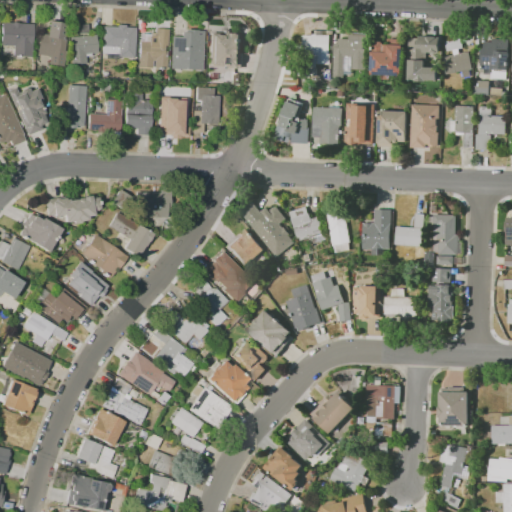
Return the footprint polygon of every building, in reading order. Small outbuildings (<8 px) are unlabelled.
[(37,51),(39,33),(46,34),(49,21),(65,24),(63,37),(66,38),(63,55),(37,51)] [(0,46),(1,23),(11,23),(11,22),(18,22),(18,23),(33,24),(31,57),(13,56),(13,46),(0,46)] [(72,34),(72,25),(88,24),(88,33),(72,34)] [(101,53),(102,26),(116,26),(116,24),(125,24),(125,27),(134,27),(133,57),(117,57),(117,54),(101,53)] [(138,67),(139,40),(149,41),(150,32),(155,33),(155,27),(168,28),(167,45),(164,45),(164,50),(167,50),(166,68),(154,68),(154,59),(152,59),(151,67),(138,67)] [(209,31),(221,31),(221,27),(234,28),(233,31),(238,31),(238,42),(239,42),(239,45),(240,45),(240,53),(242,53),(242,67),(223,67),(223,64),(220,64),(219,65),(214,65),(213,64),(209,64),(209,31)] [(169,69),(171,36),(180,36),(180,32),(185,32),(185,29),(197,30),(197,31),(202,31),(201,70),(169,69)] [(310,81),(301,81),(301,80),(298,80),(298,67),(303,67),(303,35),(316,34),(316,29),(322,29),(323,34),(329,34),(330,63),(316,63),(317,74),(310,74),(310,81)] [(344,77),(333,77),(334,42),(338,42),(338,37),(349,38),(349,33),(367,34),(366,69),(351,68),(351,73),(344,73),(344,77)] [(72,64),(71,52),(72,52),(70,37),(96,34),(98,52),(91,52),(91,55),(85,56),(86,63),(72,64)] [(438,67),(437,80),(426,80),(426,81),(416,81),(416,79),(408,79),(409,37),(420,38),(420,36),(440,36),(440,52),(428,52),(427,67),(438,67)] [(480,68),(481,49),(484,47),(484,40),(492,41),(492,37),(509,38),(509,51),(508,69),(480,68)] [(402,75),(371,74),(372,51),(372,45),(376,41),(382,41),(384,44),(387,44),(389,44),(388,38),(401,39),(403,45),(402,75)] [(471,75),(463,77),(462,71),(447,74),(443,56),(455,54),(454,49),(448,50),(446,41),(462,38),(464,46),(459,47),(460,53),(469,51),(473,68),(470,69),(471,75)] [(490,80),(490,94),(474,93),(475,79),(490,80)] [(67,85),(84,86),(82,126),(75,126),(75,128),(67,128),(67,126),(60,125),(61,108),(66,108),(67,85)] [(171,95),(172,86),(180,86),(180,87),(190,87),(190,95),(180,95),(180,96),(171,95)] [(26,134),(6,90),(14,87),(17,92),(20,91),(21,89),(24,87),(26,88),(27,87),(29,91),(35,88),(41,98),(38,100),(44,112),(42,114),(45,121),(39,125),(41,128),(26,134)] [(192,133),(192,111),(193,111),(193,106),(200,106),(200,100),(195,100),(196,87),(212,88),(212,95),(218,95),(217,124),(202,123),(202,133),(192,133)] [(124,128),(125,101),(124,101),(124,93),(141,93),(141,99),(151,100),(150,135),(136,134),(136,128),(124,128)] [(0,95),(3,94),(21,134),(19,135),(22,140),(10,146),(7,140),(5,142),(2,136),(0,136),(0,95)] [(87,129),(88,113),(105,114),(105,98),(121,99),(118,141),(111,141),(111,131),(103,130),(103,132),(96,131),(96,130),(87,129)] [(310,127),(309,143),(292,142),(293,137),(291,137),(289,142),(284,140),(284,141),(276,138),(278,131),(278,127),(280,125),(283,118),(281,117),(284,107),(285,107),(288,100),(289,101),(290,98),(297,101),(297,100),(304,103),(299,117),(301,119),(309,119),(309,127),(310,127)] [(170,135),(170,101),(189,101),(189,115),(187,115),(187,135),(170,135)] [(441,105),(440,118),(437,118),(437,124),(438,125),(438,130),(437,132),(440,132),(439,145),(438,145),(438,147),(431,146),(431,144),(427,144),(427,147),(412,147),(413,104),(441,105)] [(457,105),(475,106),(473,147),(465,147),(465,134),(457,134),(457,132),(456,132),(456,130),(451,130),(451,120),(456,120),(457,105)] [(507,115),(506,133),(489,132),(489,134),(492,134),(492,149),(477,149),(477,133),(480,134),(481,105),(493,106),(492,115),(507,115)] [(357,108),(372,106),(373,117),(375,133),(372,133),(373,144),(357,146),(356,137),(357,137),(357,135),(348,136),(346,118),(358,117),(357,108)] [(315,107),(343,108),(342,125),(341,125),(341,127),(340,127),(339,144),(321,143),(321,137),(313,137),(315,107)] [(408,111),(406,141),(398,141),(398,143),(393,142),(393,147),(379,146),(380,110),(408,111)] [(110,203),(118,189),(131,197),(123,211),(110,203)] [(135,192),(159,192),(159,191),(170,191),(169,211),(166,211),(166,218),(135,217),(135,192)] [(46,215),(43,200),(55,198),(55,200),(63,198),(63,200),(66,199),(67,201),(74,199),(75,200),(76,198),(80,198),(81,198),(80,197),(89,196),(89,198),(96,197),(98,208),(96,210),(91,211),(92,215),(86,217),(86,220),(79,221),(78,223),(74,224),(71,222),(71,221),(63,222),(62,215),(53,216),(52,214),(46,215)] [(278,257),(240,210),(243,207),(252,199),(262,212),(267,207),(270,210),(274,207),(276,207),(277,206),(287,218),(281,223),(284,227),(285,226),(290,233),(289,234),(295,242),(278,257)] [(351,249),(337,252),(335,244),(334,245),(327,212),(346,208),(352,241),(350,242),(351,249)] [(300,241),(292,218),(293,218),(291,212),(300,209),(302,215),(310,212),(312,218),(319,216),(327,239),(314,243),(312,237),(300,241)] [(391,248),(385,248),(385,255),(373,255),(373,248),(363,248),(364,222),(375,222),(376,209),(392,209),(392,211),(394,211),(394,231),(391,231),(391,248)] [(107,226),(115,212),(152,233),(148,241),(147,241),(144,246),(143,246),(137,256),(123,248),(128,238),(107,226)] [(396,244),(397,226),(415,227),(416,213),(425,214),(424,228),(423,228),(422,246),(396,244)] [(18,235),(18,233),(21,228),(22,229),(22,227),(20,225),(24,218),(25,219),(28,214),(32,217),(33,215),(40,220),(41,218),(59,229),(46,252),(21,236),(21,237),(18,235)] [(436,264),(426,264),(426,250),(435,251),(435,224),(429,223),(429,216),(435,216),(435,214),(457,214),(457,234),(459,234),(459,254),(440,253),(440,252),(436,252),(436,264)] [(245,268),(227,247),(248,230),(266,250),(245,268)] [(80,253),(86,245),(94,234),(126,256),(118,269),(116,267),(114,270),(114,271),(111,276),(109,276),(108,278),(99,272),(100,270),(85,259),(86,258),(80,253)] [(0,259),(0,240),(9,245),(12,238),(29,246),(17,270),(1,262),(2,260),(0,259)] [(234,302),(221,289),(223,287),(216,281),(215,281),(204,270),(213,261),(211,260),(216,255),(217,255),(221,251),(253,283),(234,302)] [(454,256),(454,264),(438,263),(438,255),(454,256)] [(57,280),(67,267),(73,273),(80,265),(94,277),(77,297),(63,286),(64,285),(57,280)] [(452,268),(452,282),(433,281),(434,268),(452,268)] [(0,272),(2,269),(23,283),(13,299),(1,292),(0,293),(0,272)] [(312,275),(325,271),(326,277),(332,276),(334,285),(339,284),(344,302),(349,301),(352,315),(342,318),(338,305),(321,309),(314,282),(312,275)] [(216,326),(210,320),(209,321),(196,306),(200,303),(191,289),(204,280),(209,287),(214,288),(227,300),(218,309),(225,317),(216,326)] [(292,289),(308,284),(316,308),(317,307),(322,322),(310,326),(311,327),(299,331),(298,327),(296,328),(287,301),(295,298),(292,289)] [(355,302),(355,284),(382,285),(381,301),(382,301),(381,318),(354,317),(355,302)] [(454,319),(452,319),(452,325),(440,325),(440,319),(433,319),(434,307),(431,307),(431,293),(431,286),(438,286),(438,284),(452,285),(452,288),(455,288),(454,296),(455,296),(455,301),(454,301),(454,305),(455,306),(454,319)] [(81,294),(95,285),(100,293),(86,302),(81,294)] [(56,323),(36,306),(47,293),(53,298),(61,288),(85,307),(74,320),(68,315),(63,321),(60,318),(56,323)] [(385,314),(385,296),(392,296),(393,288),(405,288),(406,296),(419,297),(418,315),(417,315),(417,319),(401,319),(401,314),(385,314)] [(183,344),(170,332),(173,329),(165,325),(172,310),(181,314),(180,316),(183,318),(188,312),(207,330),(197,340),(192,334),(183,344)] [(278,355),(249,330),(255,323),(255,320),(257,318),(259,318),(261,316),(261,313),(264,310),(266,310),(292,331),(289,336),(292,339),(284,347),(285,348),(278,355)] [(22,327),(32,312),(66,334),(62,341),(50,334),(45,341),(44,340),(39,347),(30,342),(35,335),(22,327)] [(171,373),(152,357),(163,343),(152,335),(158,328),(183,348),(174,358),(180,363),(171,373)] [(257,380),(231,357),(248,337),(268,355),(268,359),(265,362),(262,362),(261,364),(267,369),(257,380)] [(40,385),(2,366),(14,343),(48,360),(42,371),(46,373),(40,385)] [(206,379),(209,375),(209,373),(212,370),(214,370),(222,360),(229,366),(231,364),(247,378),(242,384),(245,387),(236,397),(235,396),(230,401),(206,379)] [(119,377),(129,362),(157,380),(147,395),(119,377)] [(138,425),(100,406),(108,390),(118,395),(119,393),(110,387),(114,380),(116,380),(117,378),(130,387),(123,396),(122,397),(146,409),(138,425)] [(0,405),(10,380),(34,389),(33,392),(35,392),(26,415),(0,405)] [(489,396),(481,397),(480,380),(489,380),(489,396)] [(202,419),(188,409),(196,397),(190,393),(196,384),(202,388),(202,387),(229,405),(224,412),(212,404),(202,419)] [(401,386),(400,403),(395,402),(395,419),(377,418),(377,422),(392,422),(392,435),(376,435),(376,430),(367,429),(368,398),(366,398),(367,384),(395,385),(395,386),(401,386)] [(440,426),(440,417),(439,417),(439,407),(440,407),(440,392),(442,392),(442,388),(448,388),(448,387),(465,387),(465,392),(468,392),(469,425),(440,426)] [(338,392),(355,408),(331,433),(314,417),(315,416),(312,413),(330,394),(333,397),(338,392)] [(158,402),(163,395),(167,399),(162,405),(158,402)] [(169,422),(170,421),(167,419),(174,410),(176,412),(179,407),(201,422),(190,437),(169,422)] [(86,433),(91,420),(93,421),(94,418),(93,417),(98,408),(123,422),(110,446),(86,433)] [(331,443),(322,452),(320,450),(316,454),(316,453),(311,457),(311,456),(307,460),(288,442),(290,440),(289,439),(294,435),(292,433),(306,418),(331,443)] [(511,425),(511,443),(493,443),(492,425),(511,425)] [(149,433),(160,439),(154,450),(143,444),(149,433)] [(178,442),(182,435),(189,439),(190,438),(204,446),(200,453),(178,442)] [(75,458),(82,438),(113,450),(108,463),(116,466),(111,478),(86,468),(88,463),(75,458)] [(386,442),(386,454),(371,454),(371,441),(386,442)] [(468,448),(467,451),(463,474),(455,472),(452,487),(442,485),(447,462),(440,461),(443,447),(446,448),(446,444),(450,445),(450,444),(468,448)] [(299,483),(294,490),(289,486),(287,484),(286,485),(270,473),(271,472),(264,467),(281,445),(295,456),(293,457),(303,465),(299,471),(301,473),(297,479),(299,480),(298,482),(299,483)] [(0,447),(9,449),(8,452),(9,452),(7,459),(9,460),(8,464),(6,464),(4,474),(0,473),(0,447)] [(147,467),(154,450),(174,459),(179,450),(196,458),(191,469),(178,463),(171,478),(147,467)] [(356,492),(342,486),(342,485),(330,479),(336,467),(338,468),(341,462),(342,463),(347,453),(354,456),(355,455),(371,463),(364,475),(370,478),(367,485),(361,482),(356,492)] [(511,478),(507,478),(507,482),(488,480),(491,458),(500,459),(500,457),(511,458),(511,478)] [(247,499),(250,492),(252,493),(254,489),(248,485),(251,480),(251,479),(255,473),(256,474),(259,469),(266,474),(262,479),(264,480),(267,475),(292,494),(280,511),(273,511),(267,509),(270,504),(262,497),(261,499),(264,500),(260,507),(247,499)] [(180,501),(170,499),(169,502),(165,501),(162,511),(132,503),(136,488),(149,491),(151,483),(147,481),(149,473),(170,479),(170,481),(184,484),(180,501)] [(102,511),(67,504),(70,490),(70,489),(69,488),(70,487),(70,486),(71,486),(71,484),(72,478),(74,478),(75,474),(109,484),(110,487),(109,492),(105,494),(102,511)] [(511,485),(511,511),(505,511),(505,501),(497,502),(497,491),(505,491),(505,485),(511,485)] [(463,500),(459,508),(444,500),(447,492),(463,500)] [(364,494),(367,511),(319,511),(320,509),(320,508),(322,507),(321,504),(337,500),(337,503),(344,501),(343,499),(364,494)]
